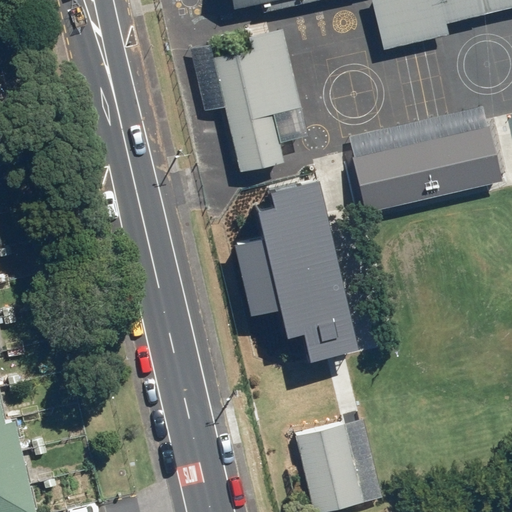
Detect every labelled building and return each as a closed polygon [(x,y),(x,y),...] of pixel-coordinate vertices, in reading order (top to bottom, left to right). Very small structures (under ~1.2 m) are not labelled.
[(448,30),(445,19),(511,2),(511,0),(370,0),(381,46),(448,30)] [(259,42),(210,53),(236,167),(285,157),(259,42)] [(497,180),(484,122),(350,153),(363,211),(497,180)] [(233,237),(247,306),(280,300),(285,323),(303,320),(308,346),(351,337),(317,170),(265,180),(269,198),(252,201),(258,232),(233,237)] [(0,349),(0,511),(31,511),(37,511),(15,414),(3,417),(0,401),(0,351),(0,349)] [(344,426),(296,437),(312,508),(360,497),(344,426)]
